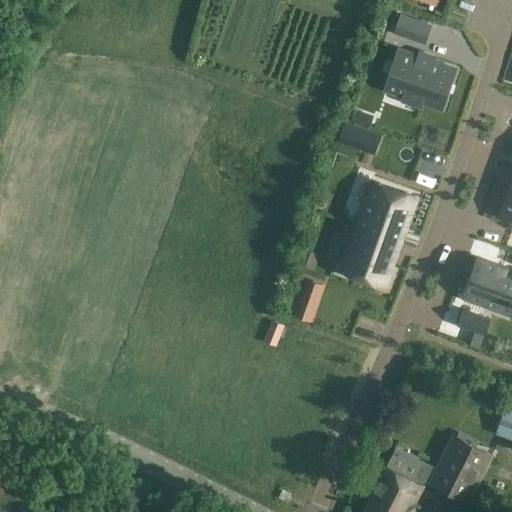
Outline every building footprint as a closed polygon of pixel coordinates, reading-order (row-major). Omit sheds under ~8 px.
[(419,40),(425,25),(402,17),(396,32),(419,40)] [(398,51),(387,84),(406,91),(404,94),(420,100),(441,107),(454,71),(398,51)] [(339,141),(373,153),(379,136),(346,124),(339,141)] [(373,182),(358,226),(401,242),(417,198),(373,182)] [(511,186),(501,216),(511,220),(511,186)] [(358,226),(342,271),(385,286),(401,242),(358,226)] [(479,260),(466,296),(486,304),(488,299),(511,307),(511,271),(509,270),(509,269),(480,258),(479,260)] [(301,295),(294,314),(311,320),(318,301),(301,295)] [(475,331),(481,317),(464,310),(458,324),(475,331)] [(267,339),(277,343),(279,338),(283,327),(273,323),(267,339)] [(511,401),(509,401),(497,433),(511,438),(511,401)] [(437,469),(431,481),(469,501),(492,455),(454,436),(437,469)] [(387,468),(366,510),(370,511),(408,511),(422,486),(425,478),(431,481),(437,469),(423,462),(413,481),(387,468)]
